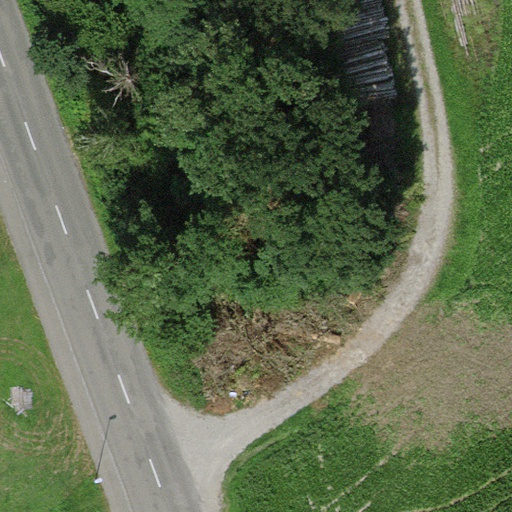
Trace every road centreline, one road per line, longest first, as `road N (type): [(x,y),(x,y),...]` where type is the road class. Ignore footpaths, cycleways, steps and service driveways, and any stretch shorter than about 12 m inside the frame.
road 1 (track): [(153,466),(236,434),(336,372),(402,301),(437,232),(438,166),(407,0)]
road 2 (unclassified): [(0,49),(169,511)]
